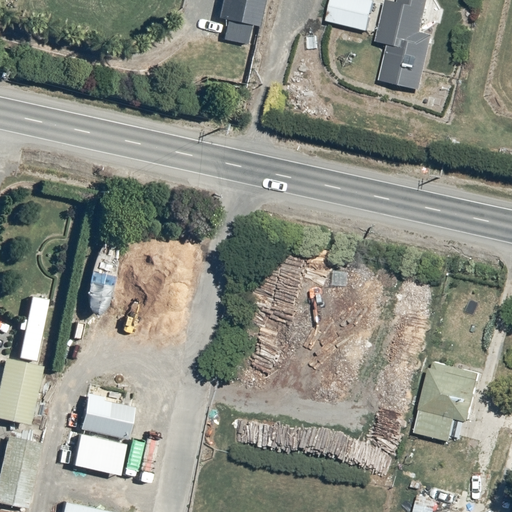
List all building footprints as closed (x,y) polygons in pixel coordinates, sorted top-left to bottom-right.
[(248,46),(253,23),(258,24),(262,0),(220,0),(217,16),(226,18),(222,41),(248,46)] [(375,0),(333,0),(329,22),(370,30),(375,0)] [(386,0),(378,41),(389,44),(382,79),(419,87),(437,0),(386,0)] [(40,365),(3,357),(0,369),(0,417),(27,423),(40,365)] [(416,431),(452,439),(458,412),(470,415),(480,370),(432,359),(416,431)] [(112,483),(119,451),(127,412),(81,403),(73,441),(67,474),(112,483)] [(22,511),(37,447),(4,439),(0,456),(0,511),(22,511)]
